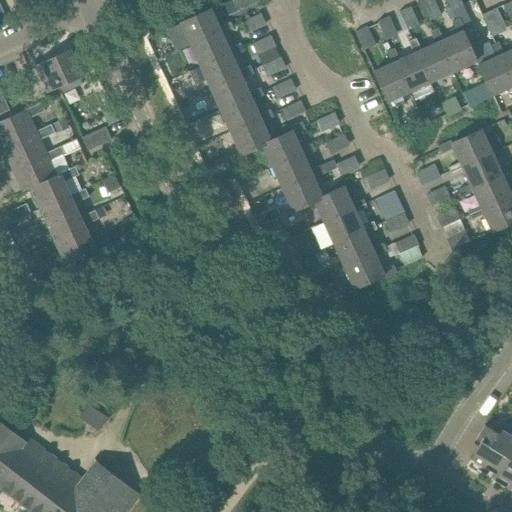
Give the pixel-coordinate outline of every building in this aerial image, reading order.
[(238,37),(266,25),(255,0),(227,0),(223,2),(238,37)] [(460,0),(446,0),(451,10),(463,5),(460,0)] [(463,5),(451,10),(456,20),(460,18),(465,29),(472,26),(463,5)] [(219,27),(211,9),(180,23),(191,46),(221,31),(223,35),(234,30),(231,22),(219,27)] [(373,68),(390,60),(382,42),(398,34),(389,15),(355,31),(373,68)] [(455,71),(456,71),(476,61),(463,32),(465,30),(465,29),(460,18),(456,20),(452,22),(457,33),(443,40),(441,41),(455,71)] [(148,29),(151,36),(173,26),(169,19),(148,29)] [(441,41),(443,40),(438,28),(430,32),(436,43),(421,49),(419,51),(433,81),(455,71),(441,41)] [(229,49),(223,35),(221,31),(191,46),(201,67),(231,53),(233,57),(244,52),(241,44),(229,49)] [(253,40),(266,76),(285,68),(272,33),(253,40)] [(419,51),(421,49),(416,38),(408,42),(414,53),(400,60),(397,61),(411,91),(433,81),(419,51)] [(511,79),(501,55),(504,53),(499,42),(491,45),(496,57),(478,65),(492,95),(511,86),(511,79)] [(397,61),(400,60),(394,48),(387,52),(392,63),(374,71),(388,102),(411,91),(397,61)] [(48,92),(59,87),(83,77),(70,49),(35,65),(48,92)] [(511,49),(504,53),(501,55),(511,79),(511,49)] [(239,71),(233,57),(231,53),(201,67),(211,89),(241,75),(243,79),(254,73),(251,66),(239,71)] [(249,93),(243,79),(241,75),(211,89),(221,111),(251,97),(253,100),(264,95),(261,87),(249,93)] [(0,114),(9,110),(0,90),(0,114)] [(259,114),(253,100),(251,97),(221,111),(231,133),(261,118),(263,122),(274,117),(271,109),(259,114)] [(30,119),(46,112),(41,102),(0,121),(0,141),(3,148),(36,132),(30,119)] [(271,140),(263,122),(261,118),(231,133),(241,156),(262,146),(271,140)] [(306,129),(304,126),(302,121),(290,127),(292,131),(294,134),(306,129)] [(13,169),(46,154),(40,141),(55,135),(51,126),(36,132),(3,148),(13,169)] [(112,140),(107,129),(106,127),(81,138),(87,151),(112,140)] [(492,151),(482,130),(482,129),(452,143),(451,140),(438,146),(442,153),(453,148),(460,162),(461,165),(492,151)] [(301,148),(294,134),(292,131),(271,140),(262,146),(272,167),(303,152),(304,156),(316,151),(312,143),(301,148)] [(76,140),(61,147),(64,155),(65,155),(80,148),(76,140)] [(61,147),(13,169),(23,191),(30,188),(55,176),(49,163),(65,155),(64,155),(61,147)] [(501,173),(500,170),(492,151),(461,165),(460,162),(448,168),(452,175),(463,170),(470,184),(471,187),(501,173)] [(311,170),(304,156),(303,152),(272,167),(282,189),(312,174),(314,178),(337,168),(334,160),(311,170)] [(79,175),(75,167),(55,176),(30,188),(40,210),(71,196),(64,182),(79,175)] [(511,195),(510,192),(501,173),(471,187),(470,184),(458,190),(462,197),(473,192),(480,206),(481,209),(511,195)] [(323,196),(314,178),(312,174),(282,189),(292,212),(314,202),(323,196)] [(354,208),(356,212),(367,207),(364,199),(352,204),(344,186),(323,196),(314,202),(323,223),(354,208)] [(50,232),(81,217),(74,203),(89,197),(85,189),(71,196),(40,210),(50,232)] [(492,232),(511,222),(511,196),(511,195),(481,209),(480,206),(468,211),(472,219),(483,214),(492,232)] [(25,203),(10,210),(25,241),(39,235),(25,203)] [(362,226),(356,212),(354,208),(323,223),(333,244),(364,230),(366,234),(377,229),(374,221),(362,226)] [(81,217),(50,232),(60,254),(91,239),(84,226),(99,219),(96,211),(81,217)] [(389,219),(404,252),(418,246),(404,213),(389,219)] [(372,248),(366,234),(364,230),(333,244),(343,266),(374,252),(376,256),(387,251),(384,243),(372,248)] [(91,239),(60,254),(70,275),(115,255),(105,233),(91,239)] [(382,270),(376,256),(374,252),(343,266),(354,289),(384,276),(385,278),(397,273),(394,265),(382,270)] [(87,404),(78,417),(98,431),(107,417),(87,404)] [(127,511),(141,495),(97,461),(83,479),(28,437),(25,441),(0,422),(0,486),(33,511),(127,511)] [(511,457),(511,436),(500,429),(498,433),(485,425),(476,439),(481,442),(471,458),(485,467),(487,462),(499,469),(493,479),(494,479),(505,462),(508,464),(511,457)] [(511,457),(508,464),(505,462),(494,479),(511,490),(511,457)]
